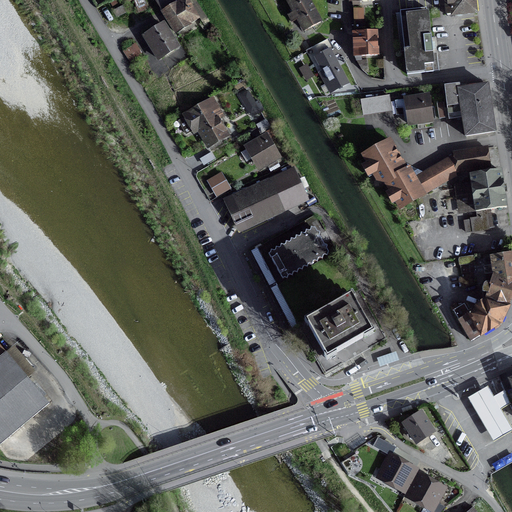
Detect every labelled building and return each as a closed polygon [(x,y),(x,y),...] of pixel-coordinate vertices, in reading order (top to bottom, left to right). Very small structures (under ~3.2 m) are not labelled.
[(142,0),(135,3),(139,12),(145,10),(142,0)] [(154,0),(175,33),(196,20),(185,1),(186,0),(154,0)] [(287,0),(304,31),(320,23),(307,0),(287,0)] [(445,0),(447,16),(475,14),(473,0),(445,0)] [(426,15),(400,17),(407,75),(433,72),(429,44),(426,15)] [(176,49),(161,24),(143,36),(145,40),(148,38),(156,51),(154,53),(158,60),(176,49)] [(376,55),(375,33),(352,34),(354,57),(376,55)] [(332,50),(328,41),(306,52),(329,93),(345,84),(328,52),(332,50)] [(140,54),(134,45),(123,52),(130,63),(134,60),(134,59),(134,58),(140,54)] [(460,90),(459,85),(444,87),(449,119),(448,108),(461,106),(465,136),(494,132),(491,109),(487,86),(460,90)] [(363,116),(391,111),(388,96),(361,101),(363,116)] [(432,121),(428,96),(394,102),(396,115),(406,113),(408,125),(432,121)] [(215,120),(222,116),(212,99),(183,116),(185,118),(178,122),(185,134),(192,131),(193,133),(199,129),(209,146),(225,137),(215,120)] [(436,104),(438,119),(445,118),(443,103),(436,104)] [(269,146),(265,139),(249,148),(259,167),(275,157),(272,150),(274,149),(272,145),(269,146)] [(377,181),(385,183),(400,208),(456,177),(452,156),(413,179),(408,170),(406,171),(389,141),(363,156),(377,181)] [(456,173),(488,168),(486,158),(485,148),(453,153),(456,173)] [(490,214),(489,210),(506,207),(500,171),(470,176),(470,178),(463,179),(464,184),(455,186),(457,202),(459,213),(475,211),(475,212),(476,212),(477,218),(470,219),(470,220),(464,221),(465,233),(488,229),(488,228),(487,221),(491,220),(490,214)] [(216,197),(231,188),(221,172),(206,181),(216,197)] [(293,173),(226,204),(238,229),(304,198),(293,173)] [(256,248),(267,267),(286,304),(298,327),(306,322),(332,308),(351,296),(359,292),(346,269),(317,217),(315,216),(313,216),(302,222),(276,237),(256,248)] [(511,254),(491,258),(495,281),(511,278),(511,254)] [(458,266),(474,263),(472,256),(457,258),(458,266)] [(482,293),(487,295),(485,301),(507,308),(511,292),(511,278),(495,281),(493,285),(487,283),(485,284),(483,286),(482,289),(482,293)] [(332,308),(306,322),(326,359),(342,350),(372,333),(351,296),(332,308)] [(455,305),(451,308),(471,342),(498,325),(500,323),(504,315),(507,308),(485,301),(480,308),(470,315),(467,311),(468,310),(464,304),(457,308),(455,305)] [(0,446),(14,435),(16,438),(26,430),(24,427),(50,405),(44,397),(47,395),(35,382),(33,384),(28,378),(36,372),(14,346),(6,352),(0,345),(0,446)] [(377,358),(380,366),(399,360),(396,352),(377,358)] [(511,378),(500,383),(511,408),(511,378)] [(487,388),(470,397),(494,440),(511,430),(499,410),(502,409),(509,405),(503,393),(496,397),(493,399),(487,388)] [(433,432),(420,413),(403,424),(408,431),(405,433),(408,437),(411,435),(416,443),(433,432)] [(395,446),(379,438),(374,446),(391,455),(395,446)] [(46,459),(50,462),(59,454),(55,450),(46,459)] [(417,482),(413,480),(409,478),(411,474),(414,469),(411,467),(390,456),(379,478),(406,493),(409,495),(408,497),(432,510),(444,489),(423,478),(420,476),(418,478),(417,482)]
